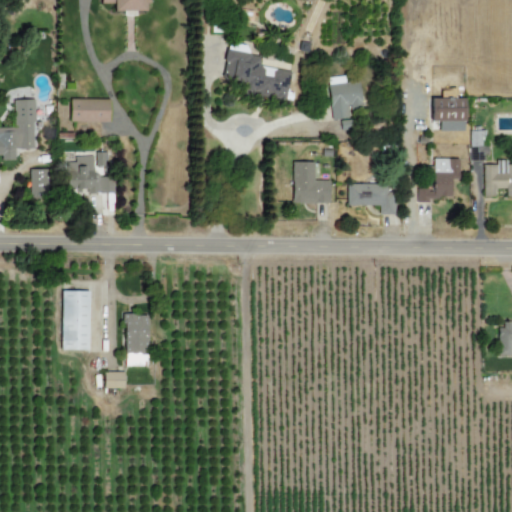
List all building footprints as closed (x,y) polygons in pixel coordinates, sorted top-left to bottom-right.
[(143,11),(143,0),(100,0),(101,4),(111,4),(111,11),(143,11)] [(288,70),(257,66),(259,55),(224,49),(218,86),(284,95),(288,70)] [(340,131),(350,129),(348,111),(361,109),(357,80),(318,86),(322,119),(338,117),(340,131)] [(437,131),(462,131),(462,97),(428,98),(428,121),(437,121),(437,131)] [(33,149),(31,99),(11,100),(12,127),(0,127),(0,156),(0,157),(0,160),(13,160),(13,150),(33,149)] [(107,99),(68,99),(68,121),(107,122),(107,99)] [(467,131),(468,147),(474,147),(474,159),(481,159),(481,130),(467,131)] [(64,190),(85,189),(85,194),(112,193),(112,175),(92,175),(92,167),(105,167),(105,152),(93,152),(93,156),(73,156),(73,162),(64,162),(64,190)] [(456,158),(429,159),(429,187),(413,187),(413,199),(449,199),(449,179),(456,179),(456,158)] [(481,165),(481,197),(493,197),(493,188),(504,188),(504,196),(511,196),(511,164),(504,164),(504,160),(494,160),(494,165),(481,165)] [(290,162),(290,203),(327,203),(327,180),(311,180),(311,162),(290,162)] [(27,169),(28,199),(46,198),(45,169),(27,169)] [(345,183),(345,205),(377,205),(377,214),(393,214),(393,192),(385,192),(385,184),(345,183)] [(87,291),(59,290),(58,349),(86,350),(87,291)] [(144,366),(145,314),(122,314),(121,355),(138,355),(138,359),(130,359),(130,360),(123,360),(123,366),(144,366)] [(121,388),(121,372),(102,372),(102,388),(121,388)]
